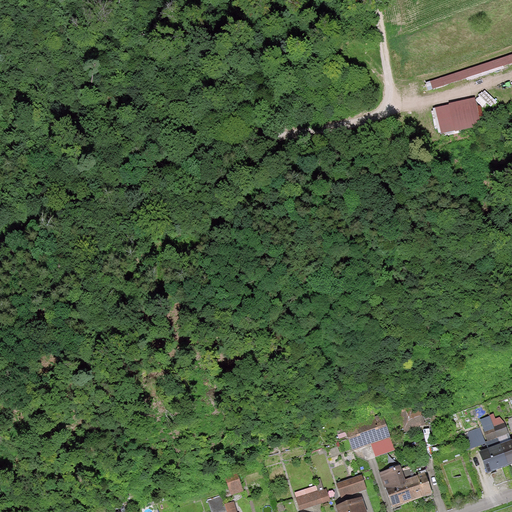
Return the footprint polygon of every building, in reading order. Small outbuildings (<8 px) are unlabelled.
[(408,399),(394,404),(403,430),(424,422),(416,400),(409,403),(408,399)] [(487,409),(477,413),(488,441),(507,434),(500,415),(494,418),(492,412),(489,413),(487,409)] [(382,414),(342,426),(343,431),(334,433),(337,442),(348,439),(351,449),(389,437),(382,414)] [(478,425),(457,434),(464,450),(485,441),(478,425)] [(511,462),(511,441),(501,446),(507,464),(511,462)] [(507,464),(501,446),(481,453),(488,472),(507,464)] [(399,461),(378,467),(390,505),(400,502),(415,497),(430,493),(423,470),(415,473),(412,463),(401,467),(399,461)] [(360,471),(335,479),(340,496),(357,491),(366,488),(360,471)] [(238,476),(225,480),(229,492),(242,487),(238,476)] [(316,488),(294,495),(298,508),(320,501),(316,490),(316,488)] [(316,490),(320,501),(329,499),(325,488),(316,490)] [(340,496),(334,499),(338,511),(361,511),(361,510),(364,509),(357,491),(340,496)] [(220,495),(206,500),(209,511),(215,511),(225,509),(223,501),(220,495)] [(223,501),(225,509),(226,511),(235,511),(231,498),(223,501)] [(280,500),(273,502),(276,509),(282,507),(280,500)]
